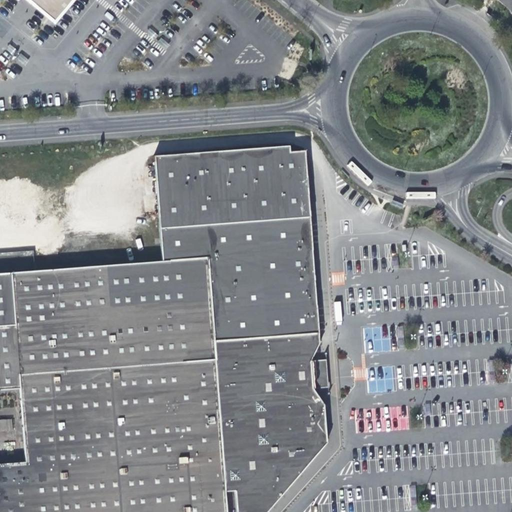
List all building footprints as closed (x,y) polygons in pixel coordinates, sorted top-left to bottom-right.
[(26,0),(57,26),(78,0),(26,0)] [(158,240),(307,229),(302,156),(287,157),(286,151),(152,162),(158,240)] [(316,347),(307,229),(158,240),(160,266),(204,263),(210,356),(316,347)] [(398,272),(396,247),(390,247),(391,273),(398,272)] [(204,263),(160,266),(0,278),(0,393),(17,392),(22,465),(0,467),(0,511),(220,511),(220,497),(229,496),(230,511),(264,511),(324,449),(321,410),(309,394),(325,392),(322,365),(307,366),(316,347),(210,356),(204,263)] [(396,353),(403,352),(401,328),(394,328),(396,353)] [(0,419),(0,430),(12,430),(11,419),(0,419)] [(501,466),(499,441),(492,441),(494,466),(501,466)]
